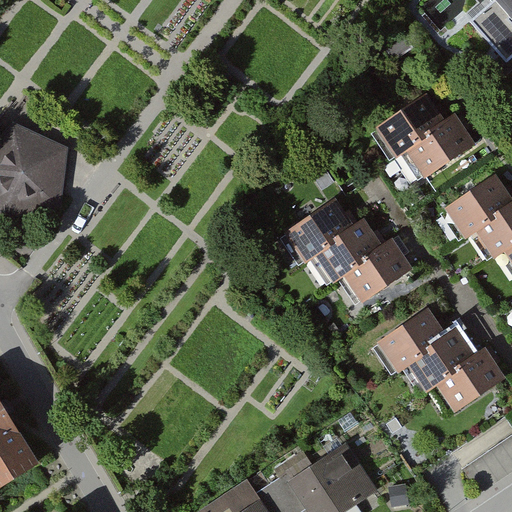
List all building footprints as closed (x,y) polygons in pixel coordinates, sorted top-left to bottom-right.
[(511,0),(489,0),(494,4),(469,24),(506,65),(511,60),(511,0)] [(427,100),(375,131),(397,166),(408,159),(422,181),(473,150),(453,116),(441,123),(427,100)] [(0,142),(0,219),(2,223),(62,211),(68,151),(14,125),(0,142)] [(511,201),(497,179),(445,214),(463,240),(475,232),(494,261),(507,253),(511,259),(511,201)] [(351,231),(334,206),(283,241),(300,267),(312,259),(332,288),(345,280),(362,305),(411,272),(391,243),(379,251),(361,224),(351,231)] [(445,338),(429,313),(377,347),(395,374),(407,366),(426,395),(439,386),(456,412),(505,379),(485,350),(474,358),(456,331),(445,338)] [(0,416),(0,486),(31,469),(0,416)] [(248,482),(202,511),(307,511),(309,511),(308,511),(356,511),(379,498),(349,451),(291,488),(287,481),(259,499),(248,482)]
